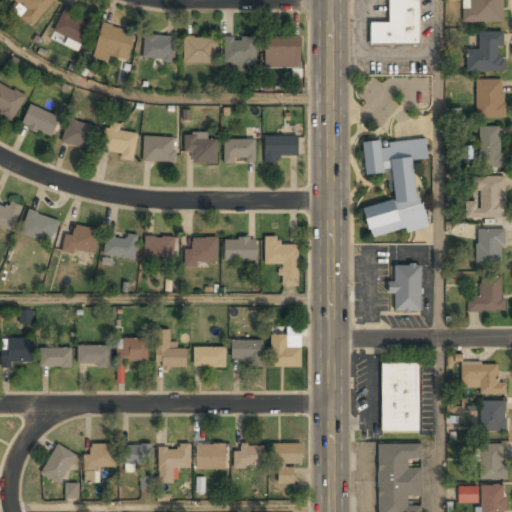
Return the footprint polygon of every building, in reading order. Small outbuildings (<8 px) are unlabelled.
[(11,12),(34,28),(52,0),(15,0),(18,2),(11,12)] [(420,0),(389,0),(389,23),(370,23),(370,45),(420,45),(420,0)] [(504,0),(466,0),(466,22),(504,22),(504,0)] [(54,33),(83,46),(94,23),(65,9),(54,33)] [(134,31),(101,26),(95,58),(129,63),(134,31)] [(504,32),(478,32),(479,50),(466,51),(466,72),(504,72),(504,32)] [(143,60),(173,62),(175,37),(145,35),(143,60)] [(266,68),(301,68),(301,37),(266,37),(266,68)] [(184,39),(184,65),(217,65),(217,39),(184,39)] [(257,68),(257,39),(225,39),(225,68),(257,68)] [(476,81),(476,118),(504,118),(504,81),(476,81)] [(26,97),(0,83),(0,114),(13,121),(26,97)] [(22,127),(52,139),(60,118),(30,106),(22,127)] [(62,143),(89,150),(95,127),(68,120),(62,143)] [(134,159),(137,135),(120,132),(121,126),(107,123),(102,153),(134,159)] [(479,169),(502,169),(502,127),(479,127),(479,169)] [(217,164),(217,141),(207,141),(207,135),(185,135),(185,154),(193,154),(193,164),(217,164)] [(265,164),(280,164),(280,156),(298,156),(298,137),(265,137),(265,164)] [(175,138),(144,138),(144,162),(175,162),(175,138)] [(224,162),(255,162),(255,141),(224,141),(224,162)] [(366,176),(391,174),(395,204),(366,207),(369,236),(422,230),(415,161),(428,160),(426,141),(381,145),(381,142),(362,144),(366,176)] [(503,219),(503,178),(477,178),(477,203),(465,203),(465,220),(503,219)] [(0,202),(0,226),(13,232),(21,211),(0,202)] [(53,245),(60,221),(29,211),(22,235),(53,245)] [(65,234),(63,252),(98,256),(100,229),(75,227),(74,236),(65,234)] [(503,231),(476,231),(476,268),(503,268),(503,231)] [(137,259),(138,237),(106,236),(104,258),(137,259)] [(175,237),(145,237),(145,262),(175,262),(175,237)] [(299,246),(278,246),(279,237),(265,237),(265,266),(281,266),(281,288),(298,288),(299,246)] [(218,239),(192,239),(192,250),(184,250),(184,266),(218,266),(218,239)] [(224,239),(224,262),(257,262),(257,239),(224,239)] [(421,267),(394,267),(394,283),(389,284),(389,295),(394,295),(394,313),(421,313),(421,267)] [(503,278),(480,278),(480,298),(468,298),(468,312),(503,312),(503,278)] [(34,310),(20,310),(19,325),(34,326),(34,310)] [(301,329),(289,329),(289,336),(271,336),(271,367),(301,367),(301,329)] [(186,349),(171,349),(171,331),(156,331),(156,368),(186,368),(186,349)] [(33,364),(33,339),(2,339),(2,364),(33,364)] [(117,340),(117,363),(148,363),(148,340),(117,340)] [(232,360),(249,360),(249,368),(264,368),(264,341),(232,341),(232,360)] [(77,347),(77,367),(110,367),(110,347),(77,347)] [(72,349),(41,349),(41,367),(72,367),(72,349)] [(194,349),(194,368),(226,368),(226,349),(194,349)] [(419,364),(381,364),(381,433),(419,433),(419,364)] [(480,395),(506,395),(506,382),(498,382),(498,365),(461,365),(461,389),(480,389),(480,395)] [(480,402),(480,433),(506,433),(506,402),(480,402)] [(280,479),(290,479),(290,465),(303,465),(303,444),(273,444),(273,466),(280,466),(280,479)] [(77,456),(58,445),(41,474),(59,485),(77,456)] [(84,455),(84,483),(95,483),(95,469),(115,469),(115,445),(91,445),(91,455),(84,455)] [(123,445),(123,466),(153,466),(153,445),(123,445)] [(226,445),(197,445),(197,471),(226,471),(226,445)] [(377,511),(421,511),(421,505),(411,505),(411,498),(422,498),(422,469),(410,469),(410,461),(422,461),(421,445),(377,445),(377,511)] [(505,445),(480,445),(480,481),(505,481),(505,445)] [(191,447),(159,447),(159,484),(173,484),(173,470),(191,470),(191,447)] [(264,468),(264,447),(234,447),(234,468),(264,468)] [(458,503),(478,502),(478,485),(457,486),(458,503)] [(78,498),(78,486),(66,486),(66,498),(78,498)] [(479,486),(479,511),(505,511),(505,486),(479,486)]
